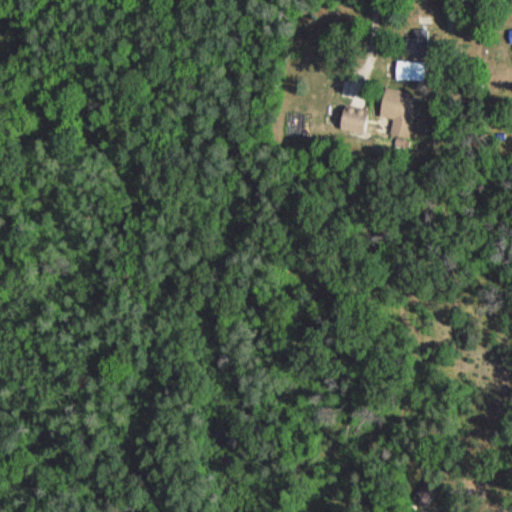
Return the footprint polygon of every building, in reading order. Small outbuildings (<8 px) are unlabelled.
[(428,30),(408,30),(408,58),(428,58),(428,30)] [(425,80),(425,61),(396,61),(396,80),(425,80)] [(411,137),(413,93),(395,92),(393,136),(411,137)] [(339,129),(366,132),(368,109),(341,106),(339,129)] [(411,499),(425,507),(436,490),(423,481),(411,499)]
